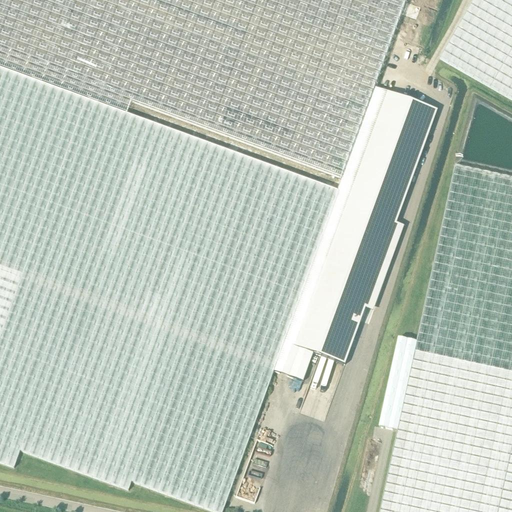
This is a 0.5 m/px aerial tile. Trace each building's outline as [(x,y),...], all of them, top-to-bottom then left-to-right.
[(0,0),(0,463),(14,469),(21,452),(129,492),(132,483),(211,511),(223,511),(274,372),(302,383),(312,354),(345,366),(365,310),(373,312),(404,227),(396,224),(437,112),(374,89),(405,0),(0,0)] [(511,0),(472,0),(439,59),(511,101),(511,0)] [(380,511),(511,511),(511,178),(456,166),(418,342),(399,338),(380,427),(398,431),(380,511)] [(231,506),(248,511),(252,511),(260,487),(253,485),(253,483),(239,479),(231,506)] [(318,510),(320,499),(304,496),(302,509),(294,508),(292,511),(323,511),(324,511),(318,510)]
